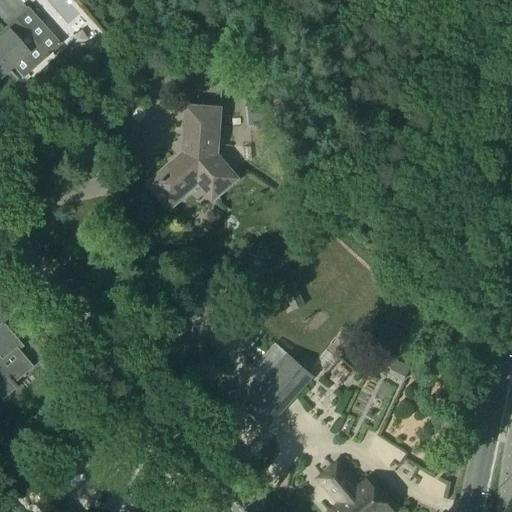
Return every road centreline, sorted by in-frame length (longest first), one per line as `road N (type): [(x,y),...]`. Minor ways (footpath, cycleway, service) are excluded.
road 1 (unclassified): [(247,511),(0,231)]
road 2 (tertiary): [(473,511),(511,326)]
